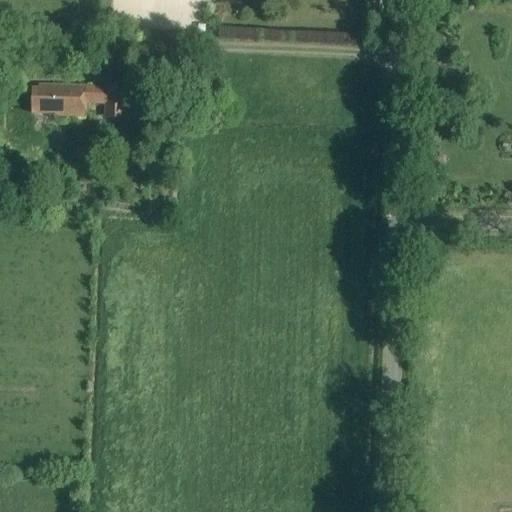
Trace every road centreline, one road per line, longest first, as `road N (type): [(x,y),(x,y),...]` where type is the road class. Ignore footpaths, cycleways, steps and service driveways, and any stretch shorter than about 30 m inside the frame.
road 1 (unclassified): [(388,511),(396,221)]
road 2 (unclassified): [(396,221),(402,0)]
